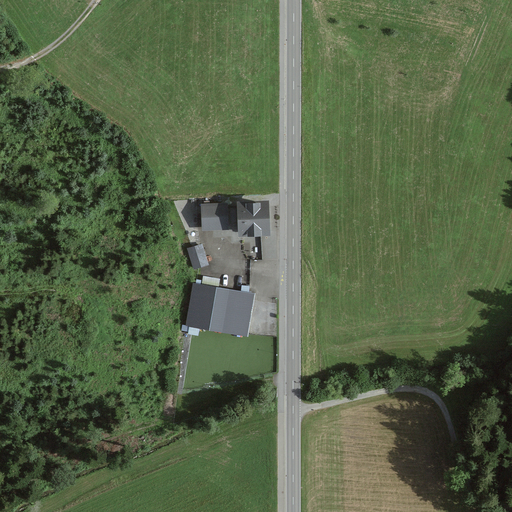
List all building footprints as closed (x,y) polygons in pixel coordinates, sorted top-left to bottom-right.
[(267,198),(238,199),(240,229),(268,228),(267,198)] [(226,202),(202,203),(203,227),(227,226),(226,202)] [(262,253),(262,237),(252,237),(252,253),(262,253)] [(188,246),(193,268),(209,264),(203,242),(188,246)] [(244,333),(252,293),(198,283),(191,323),(244,333)]
